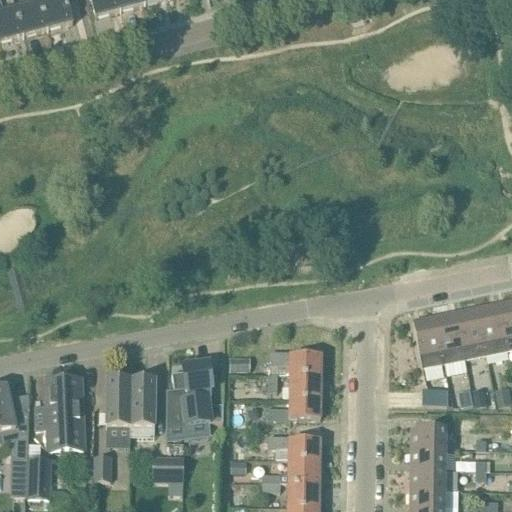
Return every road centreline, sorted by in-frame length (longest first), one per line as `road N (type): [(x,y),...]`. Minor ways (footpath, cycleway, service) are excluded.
road 1 (residential): [(0,369),(361,299)]
road 2 (residential): [(0,86),(305,0)]
road 3 (residential): [(361,299),(363,511)]
road 4 (residential): [(361,299),(511,271)]
